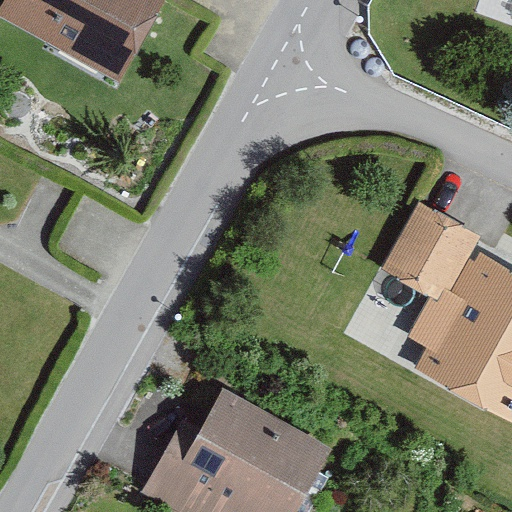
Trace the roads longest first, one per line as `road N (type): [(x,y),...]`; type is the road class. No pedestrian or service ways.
road 1 (residential): [(33,511),(281,51)]
road 2 (residential): [(281,51),(511,161)]
